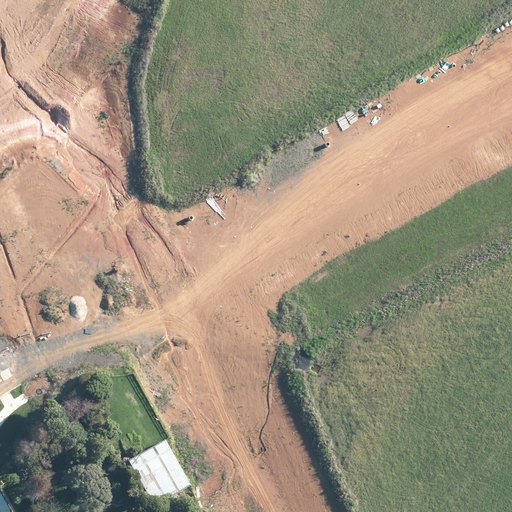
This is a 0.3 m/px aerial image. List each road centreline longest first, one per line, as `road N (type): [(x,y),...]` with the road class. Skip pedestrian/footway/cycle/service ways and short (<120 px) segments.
road 1 (unknown): [(11,369),(180,310),(511,141)]
road 2 (unknown): [(307,511),(180,310)]
